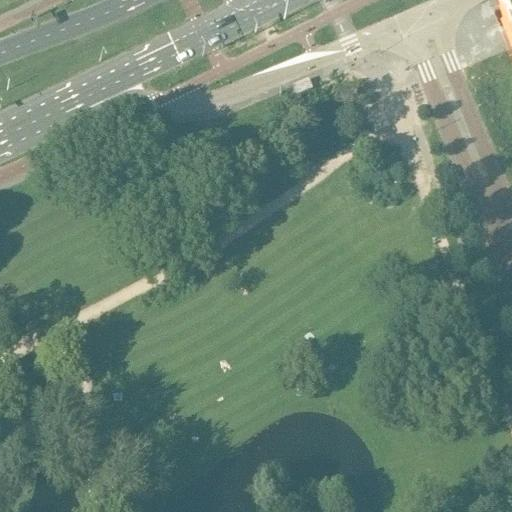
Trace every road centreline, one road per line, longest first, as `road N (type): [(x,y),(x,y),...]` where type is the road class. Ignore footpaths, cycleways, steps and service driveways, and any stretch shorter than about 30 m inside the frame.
road 1 (residential): [(95,94),(212,105),(399,27)]
road 2 (residential): [(494,232),(495,178),(433,12)]
road 3 (residential): [(399,27),(427,73),(470,191),(494,232)]
road 4 (primary): [(95,94),(296,0)]
road 5 (primary): [(127,0),(0,59)]
